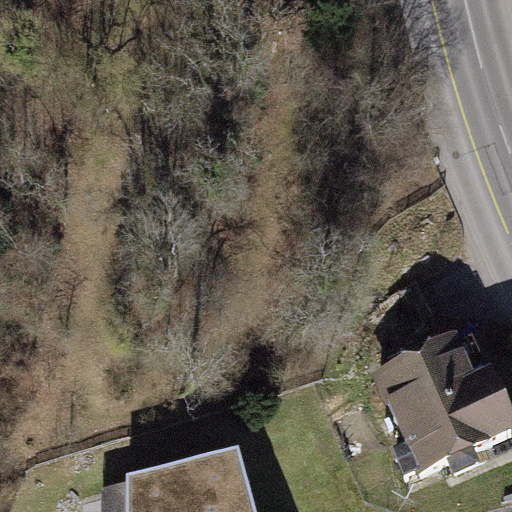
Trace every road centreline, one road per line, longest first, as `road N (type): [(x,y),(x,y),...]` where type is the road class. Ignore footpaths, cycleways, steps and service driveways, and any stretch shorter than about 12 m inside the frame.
road 1 (track): [(235,0),(182,39),(130,176),(109,332),(146,374),(255,322),(207,260)]
road 2 (track): [(261,0),(279,37),(274,161),(207,260)]
road 3 (primary): [(464,0),(504,149)]
